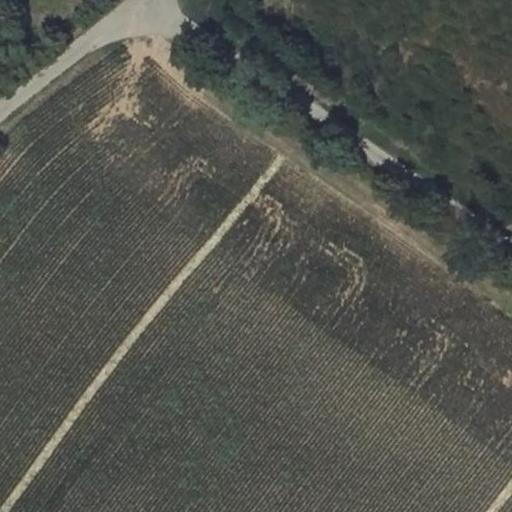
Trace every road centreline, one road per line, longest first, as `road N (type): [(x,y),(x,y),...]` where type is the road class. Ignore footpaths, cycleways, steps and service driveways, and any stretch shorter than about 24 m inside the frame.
road 1 (unclassified): [(143,0),(361,143)]
road 2 (track): [(361,143),(511,253)]
